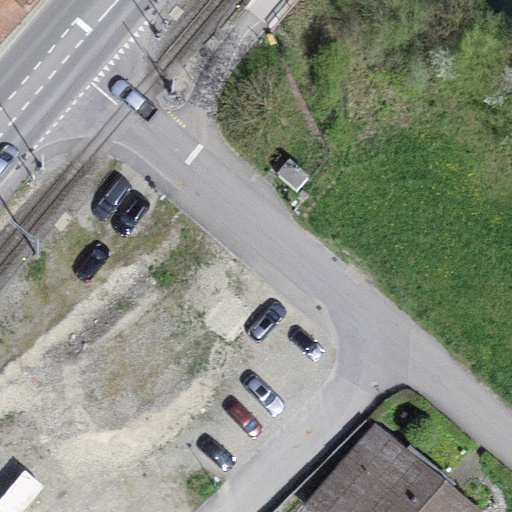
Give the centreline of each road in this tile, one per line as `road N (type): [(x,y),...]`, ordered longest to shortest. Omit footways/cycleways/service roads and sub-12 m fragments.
road 1 (unclassified): [(395,344),(57,58)]
road 2 (residential): [(395,344),(222,511)]
road 3 (unclassified): [(511,441),(395,344)]
